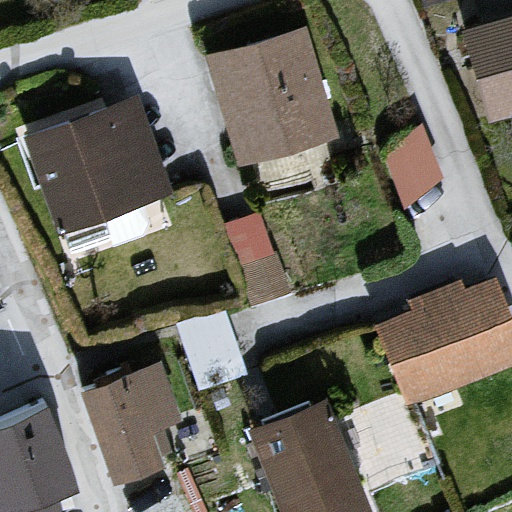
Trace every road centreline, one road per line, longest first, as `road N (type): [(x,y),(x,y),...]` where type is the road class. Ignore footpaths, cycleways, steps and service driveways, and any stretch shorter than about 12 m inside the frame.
road 1 (residential): [(0,260),(97,511)]
road 2 (residential): [(0,61),(44,59),(242,0)]
